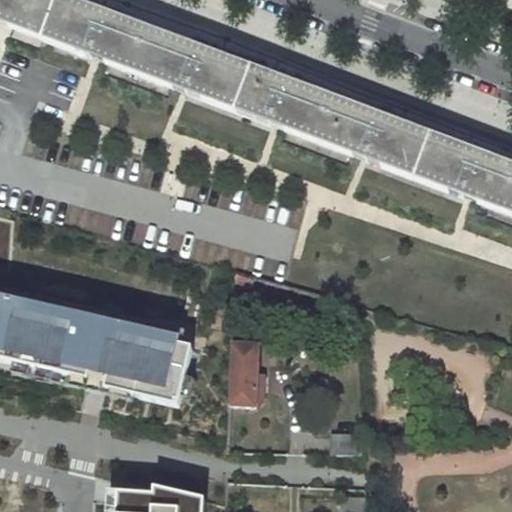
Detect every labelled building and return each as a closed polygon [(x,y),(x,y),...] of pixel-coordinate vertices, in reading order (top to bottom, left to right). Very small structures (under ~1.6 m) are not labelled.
[(0,0),(0,17),(12,22),(10,28),(76,53),(78,47),(108,58),(106,64),(174,90),(176,84),(206,95),(204,101),(236,113),(238,107),(287,126),(285,132),(353,158),(356,151),(385,163),(383,169),(448,193),(450,187),(480,198),(477,204),(511,217),(511,168),(497,163),(498,161),(463,148),(462,150),(445,144),(442,150),(416,140),(418,134),(400,127),(401,125),(366,112),(366,114),(348,107),(346,113),(319,103),(322,97),(304,91),(305,89),(270,76),(269,77),(252,71),(250,77),(237,72),(239,66),(221,59),(222,58),(187,44),(187,46),(169,40),(167,46),(140,36),(142,30),(125,23),(125,21),(91,8),(90,10),(73,3),(70,9),(45,0),(0,0)] [(45,0),(70,9),(73,3),(63,0),(45,0)] [(0,17),(0,24),(10,28),(12,22),(0,17)] [(167,46),(169,40),(142,30),(140,36),(167,46)] [(78,47),(76,53),(106,64),(108,58),(78,47)] [(250,77),(252,71),(239,66),(237,72),(250,77)] [(176,84),(174,90),(204,101),(206,95),(176,84)] [(322,97),(319,103),(346,113),(348,107),(322,97)] [(238,107),(236,113),(285,132),(287,126),(238,107)] [(442,150),(445,144),(418,134),(416,140),(442,150)] [(356,151),(353,158),(383,169),(385,163),(356,151)] [(477,204),(480,198),(450,187),(448,193),(477,204)] [(37,302),(41,282),(0,273),(0,293),(10,296),(37,302)] [(254,280),(237,275),(236,286),(252,290),(254,280)] [(0,337),(7,307),(10,296),(0,293),(0,337)] [(103,324),(108,305),(93,301),(89,321),(103,324)] [(102,329),(7,307),(0,337),(0,362),(90,383),(102,329)] [(145,334),(150,314),(126,309),(121,328),(145,334)] [(102,329),(90,383),(106,392),(120,333),(102,329)] [(194,351),(120,333),(106,392),(180,410),(194,351)] [(231,407),(256,408),(256,398),(257,377),(258,347),(234,346),(231,407)] [(331,456),(364,456),(363,447),(363,438),(333,437),(331,456)] [(205,511),(206,503),(121,484),(120,496),(110,495),(108,511),(205,511)] [(367,511),(366,498),(341,499),(341,511),(367,511)]
